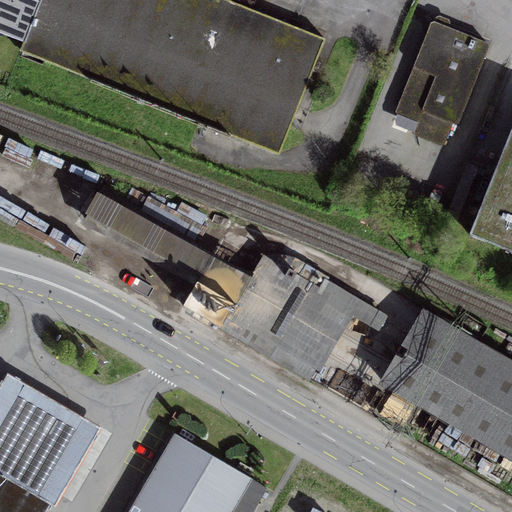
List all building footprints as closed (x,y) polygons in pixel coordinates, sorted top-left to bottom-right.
[(0,0),(0,31),(25,42),(42,1),(38,0),(0,0)] [(22,51),(275,152),(319,43),(212,0),(42,0),(42,1),(25,42),(22,51)] [(390,108),(446,135),(492,48),(430,22),(390,108)] [(511,133),(470,224),(511,242),(511,133)] [(183,308),(309,379),(356,296),(293,260),(285,275),(260,261),(255,270),(106,186),(86,221),(197,283),(183,308)] [(511,455),(511,372),(423,320),(387,382),(511,455)] [(12,376),(0,397),(0,454),(56,487),(93,423),(12,376)] [(125,511),(232,511),(251,481),(173,434),(125,511)] [(0,511),(40,511),(56,487),(0,454),(0,511)]
